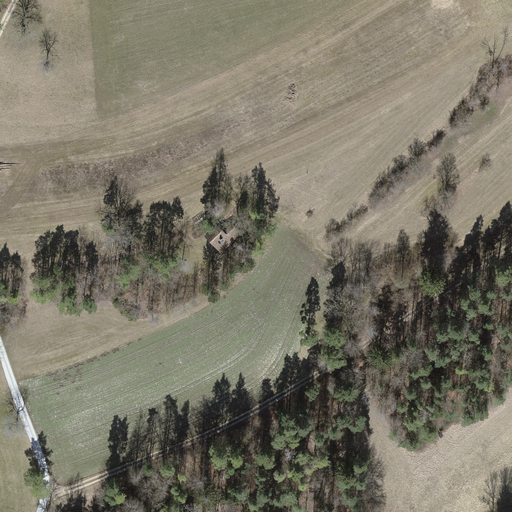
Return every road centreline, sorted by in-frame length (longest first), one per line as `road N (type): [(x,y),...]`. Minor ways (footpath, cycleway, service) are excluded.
road 1 (track): [(45,495),(262,412),(511,251)]
road 2 (unclassified): [(0,347),(41,456),(40,511)]
